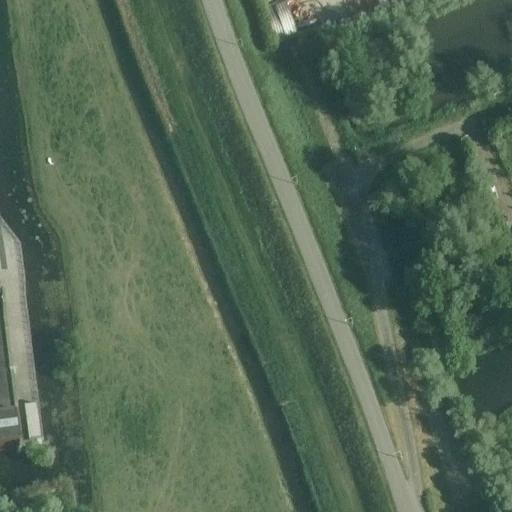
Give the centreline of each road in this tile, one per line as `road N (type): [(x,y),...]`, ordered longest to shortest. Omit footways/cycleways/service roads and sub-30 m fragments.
road 1 (tertiary): [(406,511),(209,0)]
road 2 (unclassified): [(468,121),(343,173),(389,348),(414,511)]
